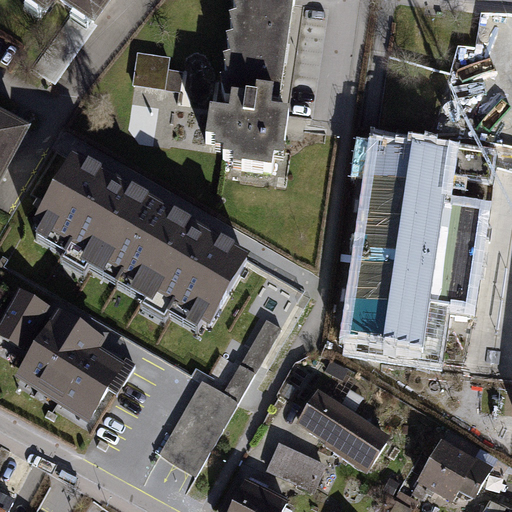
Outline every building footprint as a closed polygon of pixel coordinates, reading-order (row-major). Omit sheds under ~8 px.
[(18,0),(44,18),(55,3),(92,30),(113,0),(18,0)] [(233,0),(237,17),(230,19),(234,38),(227,40),(231,58),(224,60),(229,79),(221,81),(226,103),(230,102),(228,116),(209,113),(205,143),(216,145),(215,153),(223,154),(222,161),(233,162),(232,170),(272,176),(274,161),(282,162),(289,115),(279,114),(295,0),(233,0)] [(137,55),(132,88),(180,95),(183,74),(169,72),(170,60),(137,55)] [(0,185),(28,132),(0,117),(0,185)] [(410,154),(372,149),(347,341),(382,345),(381,350),(423,356),(430,308),(470,313),(484,211),(445,206),(452,156),(411,150),(410,154)] [(36,240),(116,287),(162,209),(74,157),(32,228),(40,233),(36,240)] [(162,209),(116,287),(200,336),(204,329),(210,333),(252,261),(162,209)] [(9,391),(47,415),(95,337),(59,315),(56,320),(15,294),(0,317),(0,346),(27,363),(9,391)] [(511,332),(511,318),(487,320),(487,333),(511,332)] [(108,345),(95,337),(47,415),(85,439),(132,365),(106,349),(108,345)] [(295,428),(367,476),(391,441),(318,393),(295,428)] [(493,472),(442,443),(417,486),(453,506),(460,495),(475,504),(493,472)] [(327,469),(279,447),(267,472),(314,495),(327,469)] [(244,481),(228,511),(281,511),(286,501),(244,481)] [(0,511),(9,511),(14,503),(0,495),(0,511)]
